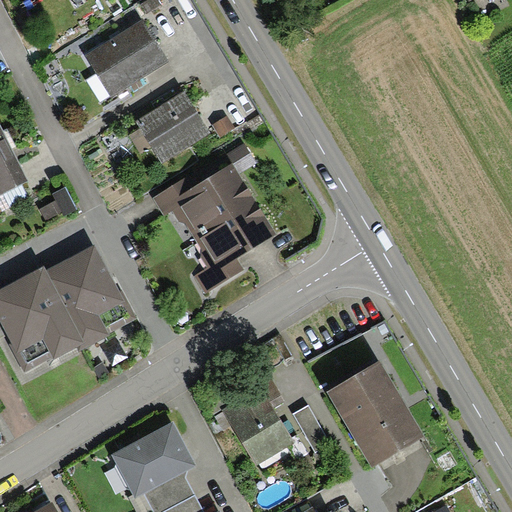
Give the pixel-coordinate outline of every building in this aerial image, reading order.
[(143,21),(86,57),(112,97),(169,61),(143,21)] [(186,94),(140,120),(166,163),(211,137),(186,94)] [(0,125),(0,195),(29,181),(0,125)] [(243,142),(225,154),(239,175),(257,164),(243,142)] [(225,154),(155,198),(166,214),(172,210),(181,223),(187,225),(202,247),(201,256),(210,267),(196,276),(207,292),(243,268),(237,259),(262,243),(276,234),(239,175),(225,154)] [(67,186),(51,194),(64,218),(80,210),(67,186)] [(84,340),(88,347),(109,336),(98,315),(122,301),(93,249),(48,273),(84,340)] [(45,268),(0,292),(0,313),(20,351),(45,337),(55,356),(84,340),(48,273),(45,268)] [(381,362),(327,393),(371,467),(425,436),(381,362)] [(271,380),(225,407),(257,462),(291,442),(271,408),(283,401),(271,380)] [(309,405),(293,414),(315,451),(330,442),(309,405)] [(172,427),(115,457),(134,494),(144,489),(156,511),(162,511),(192,497),(179,473),(192,466),(172,427)] [(200,511),(193,497),(164,511),(200,511)] [(61,511),(56,501),(33,511),(61,511)]
